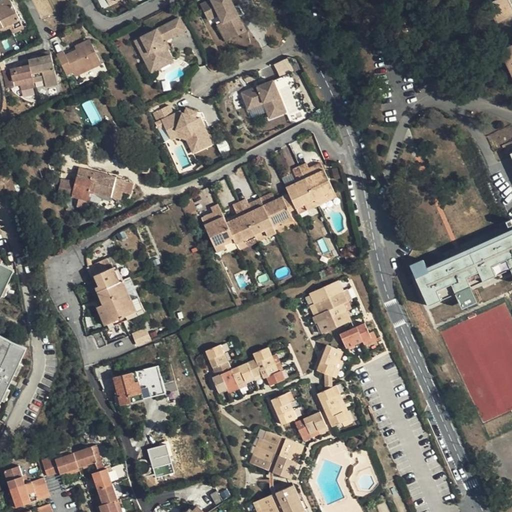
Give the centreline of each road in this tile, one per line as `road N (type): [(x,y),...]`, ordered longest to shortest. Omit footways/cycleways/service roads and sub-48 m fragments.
road 1 (residential): [(351,151),(394,314),(484,511)]
road 2 (residential): [(351,151),(331,149),(318,124),(305,123),(178,189)]
road 3 (residential): [(279,0),(339,111),(351,151)]
